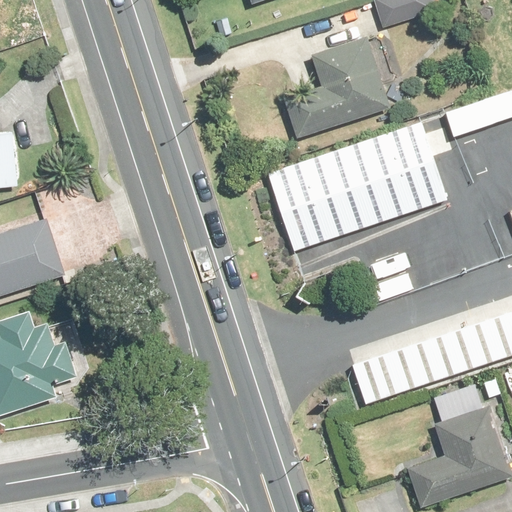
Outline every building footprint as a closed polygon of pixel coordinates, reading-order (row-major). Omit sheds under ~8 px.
[(424,15),(431,13),(427,0),(373,0),(370,1),(371,4),(379,29),(386,26),(424,15)] [(292,140),(384,109),(360,38),(306,57),(317,88),(295,96),(279,101),(292,140)] [(511,119),(511,92),(448,114),(457,138),(511,119)] [(418,127),(259,177),(284,258),(443,207),(418,127)] [(0,189),(26,186),(22,149),(20,133),(0,135),(0,189)] [(0,297),(71,275),(53,219),(0,235),(0,297)] [(0,407),(4,418),(65,397),(61,387),(86,378),(80,359),(73,362),(66,344),(65,345),(57,323),(44,328),(38,311),(34,312),(0,324),(0,407)] [(463,331),(437,340),(451,378),(477,368),(463,331)] [(416,510),(507,479),(484,409),(434,426),(429,427),(437,451),(439,458),(403,471),(411,497),(416,510)]
